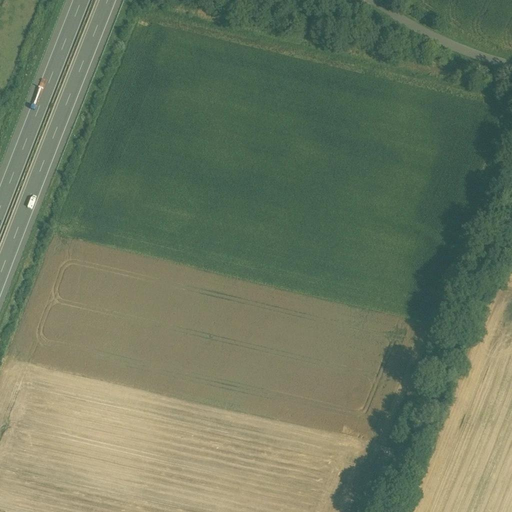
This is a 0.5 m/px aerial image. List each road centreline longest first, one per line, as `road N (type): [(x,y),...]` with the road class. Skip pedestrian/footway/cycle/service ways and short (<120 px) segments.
road 1 (unclassified): [(511,203),(390,511)]
road 2 (motorway): [(0,293),(113,0)]
road 3 (motorway): [(77,0),(0,199)]
road 4 (unclassified): [(372,0),(411,28),(511,63)]
